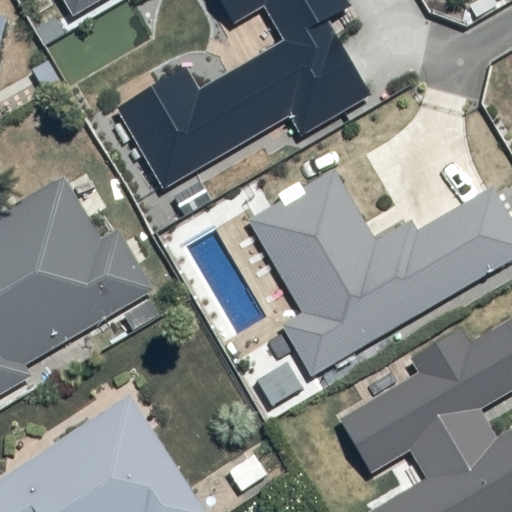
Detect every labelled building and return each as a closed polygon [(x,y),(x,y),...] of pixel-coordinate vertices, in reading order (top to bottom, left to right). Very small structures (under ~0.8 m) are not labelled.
[(66,0),(75,14),(99,0),(66,0)] [(184,72),(118,109),(164,189),(288,118),(298,136),(368,96),(325,21),(349,7),(344,0),(215,0),(231,27),(262,10),(281,43),(195,92),(184,72)] [(0,69),(12,17),(0,14),(0,69)] [(332,171),(246,222),(299,313),(279,325),(311,378),(511,259),(511,224),(490,188),(415,232),(409,223),(375,243),(332,171)] [(75,184),(0,225),(0,398),(41,376),(34,364),(164,293),(130,231),(107,243),(75,184)] [(416,374),(336,422),(368,476),(407,453),(423,479),(367,511),(511,511),(511,429),(493,441),(475,410),(511,387),(511,326),(508,320),(469,344),(460,330),(408,361),(416,374)] [(210,511),(145,402),(0,489),(0,511),(210,511)]
